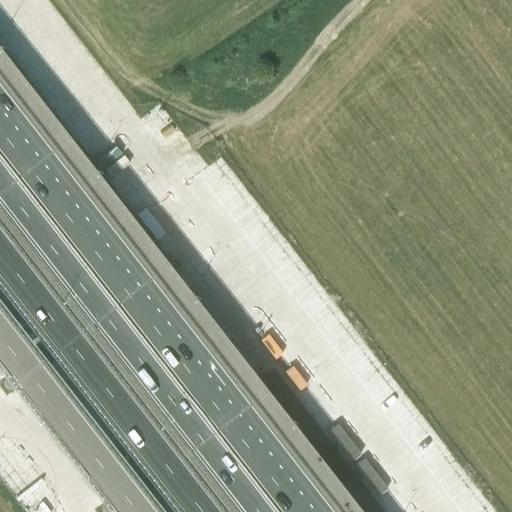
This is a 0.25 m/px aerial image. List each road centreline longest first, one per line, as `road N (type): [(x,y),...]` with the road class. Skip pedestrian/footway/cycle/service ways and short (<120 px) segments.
road 1 (motorway): [(276,511),(0,158)]
road 2 (track): [(55,0),(161,137),(183,145),(205,143),(242,122),(361,0)]
road 3 (motorway): [(0,254),(200,511)]
road 4 (motorway): [(0,338),(135,511)]
road 5 (track): [(75,511),(0,413)]
